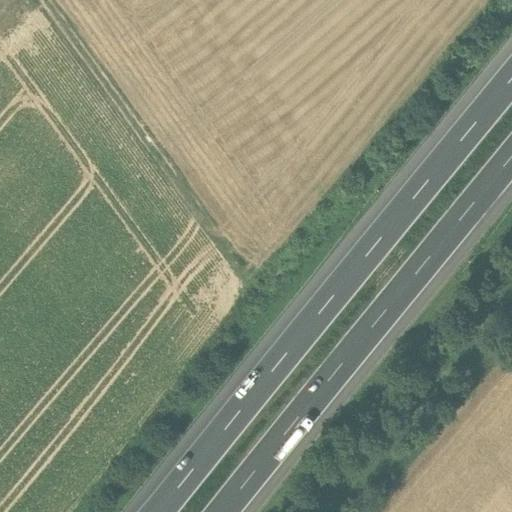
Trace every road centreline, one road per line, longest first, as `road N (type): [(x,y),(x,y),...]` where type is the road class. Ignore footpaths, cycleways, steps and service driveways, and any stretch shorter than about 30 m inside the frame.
road 1 (motorway): [(511,89),(159,511)]
road 2 (motorway): [(223,511),(511,169)]
road 3 (track): [(252,277),(38,0)]
road 4 (track): [(323,511),(511,275)]
